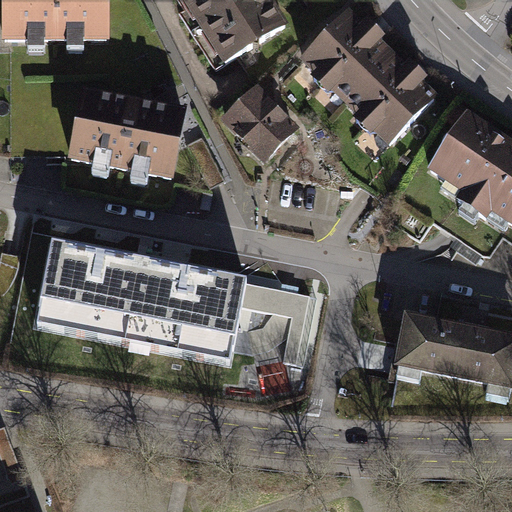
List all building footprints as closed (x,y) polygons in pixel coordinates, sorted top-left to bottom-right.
[(1,0),(2,48),(107,48),(107,0),(1,0)] [(282,30),(263,0),(175,0),(218,69),(282,30)] [(385,54),(344,13),(295,60),(336,102),(385,54)] [(426,97),(385,54),(336,102),(377,144),(426,97)] [(292,135),(253,92),(220,123),(258,166),(292,135)] [(151,115),(86,103),(74,168),(169,186),(181,120),(151,115)] [(511,151),(472,124),(435,179),(511,231),(511,151)] [(245,286),(51,250),(36,333),(230,369),(245,286)] [(511,365),(511,338),(401,319),(392,367),(508,387),(511,365)]
